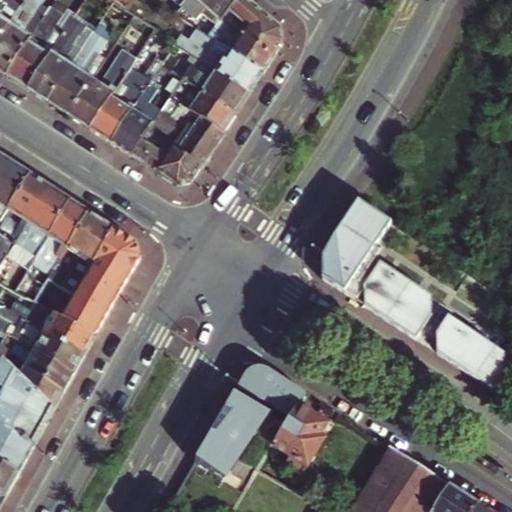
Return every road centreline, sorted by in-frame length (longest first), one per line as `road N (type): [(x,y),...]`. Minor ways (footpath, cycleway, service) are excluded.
road 1 (residential): [(223,324),(511,502)]
road 2 (primary): [(254,273),(365,104),(420,0)]
road 3 (residential): [(254,273),(511,448)]
road 4 (primary): [(207,244),(55,511)]
road 5 (primary): [(344,31),(207,244)]
road 6 (tertiary): [(207,244),(0,110)]
road 7 (primary): [(117,511),(223,324)]
